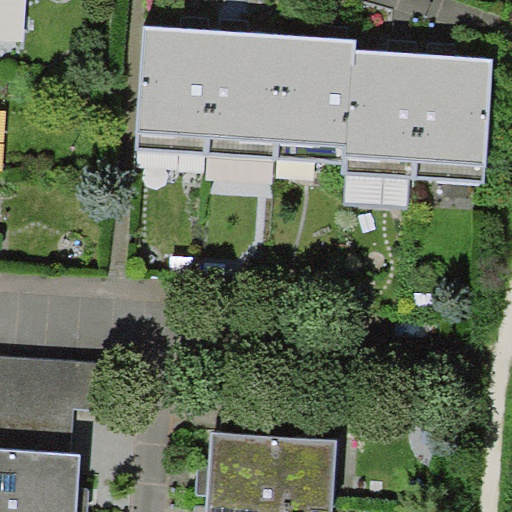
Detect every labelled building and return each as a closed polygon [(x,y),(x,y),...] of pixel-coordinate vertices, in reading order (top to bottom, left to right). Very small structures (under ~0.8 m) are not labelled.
[(0,0),(0,13),(8,15),(8,0),(0,0)] [(151,26),(145,131),(177,133),(176,152),(209,154),(217,29),(151,26)] [(290,143),(297,34),(217,29),(209,154),(252,157),(253,141),(290,143)] [(297,34),(290,143),(322,145),(321,161),(353,163),(361,163),(367,51),(368,38),(297,34)] [(367,51),(361,163),(393,165),(392,176),(426,178),(434,55),(367,51)] [(497,166),(505,60),(434,55),(426,178),(468,179),(468,164),(497,166)] [(315,434),(197,427),(193,497),(327,505),(330,463),(313,462),(315,434)] [(90,511),(94,448),(0,442),(0,507),(72,511),(90,511)] [(191,511),(327,511),(327,505),(193,497),(191,511)]
